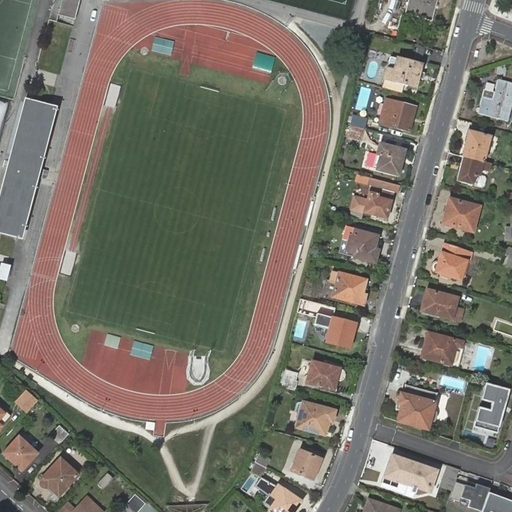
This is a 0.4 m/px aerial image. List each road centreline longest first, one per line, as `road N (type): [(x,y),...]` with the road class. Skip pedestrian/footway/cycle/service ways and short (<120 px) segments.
road 1 (residential): [(470,19),(361,425)]
road 2 (residential): [(361,425),(493,470),(511,454)]
